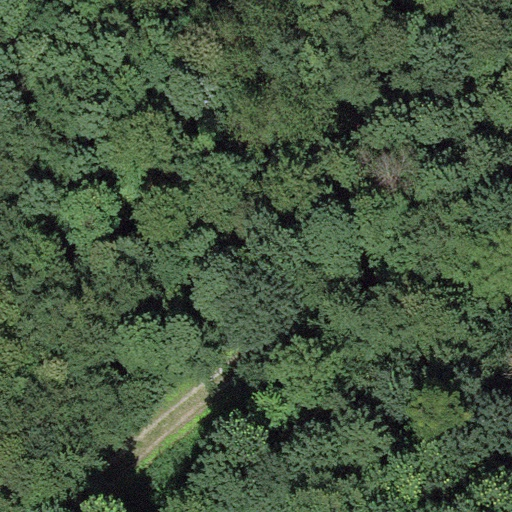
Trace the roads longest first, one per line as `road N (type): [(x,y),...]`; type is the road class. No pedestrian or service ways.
road 1 (track): [(511,210),(293,324),(73,511)]
road 2 (track): [(293,324),(511,307)]
